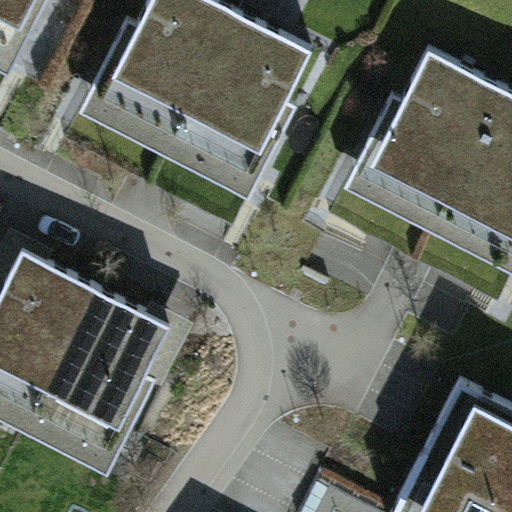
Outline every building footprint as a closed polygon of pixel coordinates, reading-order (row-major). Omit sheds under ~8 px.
[(0,0),(0,68),(10,73),(47,0),(0,0)] [(315,48),(221,0),(149,0),(137,24),(128,20),(81,111),(250,199),(297,109),(287,104),(315,48)] [(511,85),(433,45),(406,98),(397,94),(349,185),(511,269),(511,85)] [(176,326),(25,248),(0,296),(0,418),(111,476),(157,386),(147,381),(176,326)] [(511,511),(511,403),(462,378),(392,511),(511,511)]
